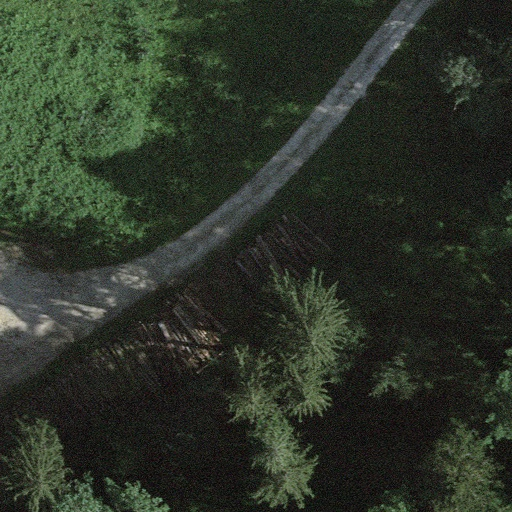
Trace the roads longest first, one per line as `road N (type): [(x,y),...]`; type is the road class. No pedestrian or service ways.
road 1 (track): [(254,187),(137,294),(0,394)]
road 2 (track): [(254,187),(414,0)]
